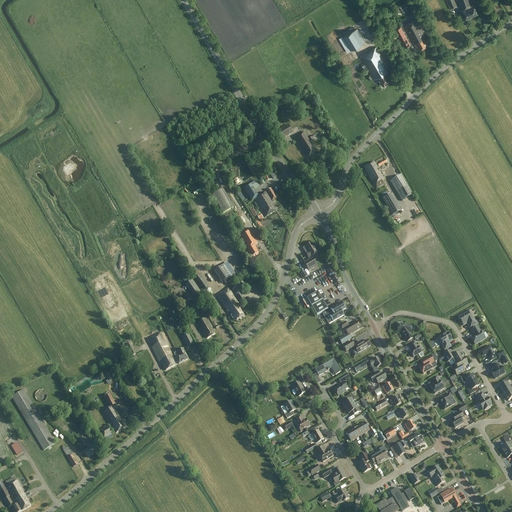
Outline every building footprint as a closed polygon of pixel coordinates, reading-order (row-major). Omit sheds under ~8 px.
[(445,0),(449,9),(456,6),(453,0),(445,0)] [(465,19),(478,14),(473,4),(472,5),(470,0),(456,0),(460,9),(465,19)] [(425,38),(417,22),(415,19),(404,25),(414,44),(416,48),(418,47),(419,50),(428,46),(424,38),(425,38)] [(404,48),(410,45),(401,27),(394,30),(404,48)] [(354,30),(352,31),(342,37),(350,51),(363,44),(354,30)] [(386,84),(391,81),(386,72),(388,71),(385,66),(386,66),(375,47),(360,56),(371,75),(370,76),(372,79),(373,78),(374,79),(376,78),(379,81),(382,86),(383,85),(384,86),(386,85),(386,84)] [(282,139),(293,133),(288,125),(277,131),(282,139)] [(307,157),(315,152),(311,146),(312,146),(303,132),(295,137),(298,142),(297,142),(301,149),(302,148),(303,150),(302,151),(305,154),(307,157)] [(209,156),(212,162),(217,159),(214,154),(211,155),(209,156)] [(382,181),(384,179),(379,171),(378,172),(376,169),(377,168),(374,162),(364,168),(376,188),(384,184),(382,181)] [(402,201),(412,196),(401,176),(390,181),(402,201)] [(266,217),(276,211),(270,202),(271,202),(265,192),(258,197),(250,184),(244,189),(252,201),(254,200),(262,212),(263,211),(266,217)] [(272,201),(276,198),(271,189),(267,192),(272,201)] [(223,214),(233,208),(223,190),(212,196),(223,214)] [(400,211),(390,194),(382,198),(393,216),(400,211)] [(254,247),(257,245),(256,242),(257,241),(251,230),(238,237),(247,251),(251,258),(258,253),(254,247)] [(312,244),(311,244),(306,247),(303,249),(306,253),(309,259),(304,263),(309,271),(318,266),(312,256),(317,253),(313,247),(314,246),(313,244),(312,245),(312,244)] [(214,271),(222,282),(223,281),(225,284),(235,276),(226,263),(214,271)] [(200,277),(196,279),(204,292),(208,289),(200,277)] [(244,282),(232,290),(243,306),(247,303),(240,294),(239,293),(247,287),(244,282)] [(194,283),(188,288),(193,295),(199,291),(194,283)] [(236,322),(244,316),(239,309),(241,308),(228,288),(217,296),(228,312),(229,311),(232,315),(230,316),(232,319),(234,318),(236,322)] [(193,295),(196,300),(203,295),(199,291),(193,295)] [(317,291),(306,298),(317,316),(322,313),(329,324),(333,322),(344,316),(342,312),(345,310),(346,310),(342,303),(341,303),(335,307),(334,306),(328,310),(317,291)] [(473,316),(471,317),(468,312),(459,318),(463,325),(467,323),(468,325),(468,326),(470,329),(478,324),(473,316)] [(207,338),(214,334),(211,328),(212,328),(206,318),(199,323),(197,325),(199,328),(200,327),(207,338)] [(348,336),(360,329),(356,322),(349,326),(346,322),(339,326),(341,330),(344,329),(348,336)] [(410,333),(412,326),(401,324),(400,323),(399,323),(398,324),(397,325),(398,327),(398,331),(402,332),(403,334),(403,335),(407,342),(413,338),(410,333)] [(477,327),(471,331),(474,336),(470,338),(475,345),(485,339),(481,332),(480,332),(477,327)] [(448,343),(452,341),(450,337),(451,336),(448,332),(439,338),(443,346),(442,346),(445,350),(451,347),(448,343)] [(174,359),(173,358),(161,333),(148,339),(150,344),(152,344),(154,347),(152,348),(159,362),(161,361),(166,371),(175,366),(172,359),(174,359)] [(182,338),(187,348),(194,344),(189,334),(182,338)] [(358,354),(370,346),(367,340),(354,348),(358,354)] [(351,341),(343,346),(346,351),(354,347),(351,341)] [(422,352),(418,347),(417,347),(414,342),(409,346),(412,351),(410,352),(413,357),(418,355),(420,358),(424,356),(422,352)] [(496,358),(489,346),(479,352),(483,359),(487,356),(490,361),(496,358)] [(174,354),(179,364),(188,359),(183,349),(177,352),(174,354)] [(454,364),(464,358),(460,353),(454,356),(450,351),(443,355),(447,363),(452,360),(454,364)] [(430,365),(434,363),(430,356),(421,362),(423,365),(419,367),(423,374),(432,369),(430,365)] [(372,361),(368,363),(371,368),(375,365),(377,368),(382,365),(378,358),(372,361)] [(454,364),(456,368),(453,370),(457,375),(465,371),(463,368),(468,365),(464,358),(454,364)] [(341,372),(333,359),(315,370),(315,371),(316,370),(319,376),(328,370),(331,368),(335,375),(341,372)] [(362,368),(369,364),(366,360),(354,368),(356,373),(363,369),(362,368)] [(492,368),(491,368),(493,371),(491,372),(495,379),(501,376),(505,373),(504,372),(501,367),(500,367),(498,364),(497,365),(492,368)] [(383,373),(380,375),(378,372),(375,374),(370,377),(372,382),(375,380),(378,384),(386,379),(383,373)] [(347,374),(338,379),(340,384),(346,380),(346,381),(350,379),(347,374)] [(468,385),(476,380),(473,374),(468,378),(466,375),(460,378),(463,383),(466,382),(468,385)] [(300,384),(306,381),(303,376),(298,378),(299,380),(294,383),(296,385),(293,387),(298,397),(305,393),(300,384)] [(435,394),(444,388),(440,381),(439,381),(436,376),(430,380),(433,385),(430,386),(435,394)] [(508,382),(510,381),(508,378),(502,382),(504,385),(500,387),(502,392),(511,387),(508,382)] [(476,380),(468,385),(470,388),(467,389),(470,395),(476,392),(474,389),(480,385),(476,380)] [(344,390),(348,388),(345,382),(337,387),(337,388),(334,390),(338,397),(346,392),(344,390)] [(386,394),(389,393),(393,390),(389,383),(382,387),(384,391),(386,394)] [(511,387),(502,392),(505,397),(511,392),(511,389),(511,388),(511,387),(511,386),(511,387)] [(44,451),(56,443),(24,390),(12,397),(44,451)] [(46,393),(45,392),(44,391),(43,390),(42,390),(41,390),(40,390),(39,391),(38,391),(37,392),(36,392),(36,393),(35,394),(35,395),(35,396),(35,397),(35,398),(36,399),(36,400),(37,401),(38,401),(39,402),(40,402),(41,402),(42,402),(43,402),(44,402),(44,401),(45,400),(46,400),(46,399),(47,398),(47,397),(47,396),(47,395),(46,394),(46,393)] [(449,401),(453,399),(449,393),(438,400),(444,410),(452,405),(449,401)] [(482,393),(476,397),(480,403),(479,403),(483,410),(484,410),(484,411),(490,407),(489,406),(491,405),(487,398),(485,400),(484,398),(485,398),(482,393)] [(110,408),(103,412),(111,425),(116,433),(126,427),(121,419),(121,420),(119,418),(120,418),(114,408),(113,408),(112,407),(116,405),(110,394),(104,398),(110,408)] [(345,409),(354,404),(353,401),(355,400),(351,394),(344,398),(346,402),(342,404),(345,409)] [(396,406),(401,403),(397,396),(390,400),(392,404),(394,403),(396,406)] [(292,412),(296,410),(293,405),(291,401),(284,405),(288,412),(284,414),(287,419),(294,415),(292,412)] [(384,401),(374,407),(376,411),(387,405),(384,401)] [(354,404),(345,409),(348,414),(353,412),(355,415),(362,411),(360,407),(357,409),(354,404)] [(464,418),(461,413),(467,409),(464,405),(457,409),(459,412),(451,416),(454,421),(451,422),(455,428),(463,423),(461,419),(464,418)] [(404,418),(408,416),(404,409),(397,413),(400,416),(402,415),(404,418)] [(393,412),(385,417),(387,420),(395,415),(393,412)] [(278,419),(281,424),(286,421),(283,416),(278,419)] [(306,428),(310,426),(306,420),(303,421),(300,416),(294,420),(297,425),(301,432),(306,429),(306,428)] [(409,432),(416,428),(412,421),(405,425),(409,432)] [(290,422),(283,426),(286,431),(293,427),(290,422)] [(360,425),(365,434),(369,431),(364,422),(360,425)] [(355,428),(360,436),(365,434),(360,425),(355,428)] [(104,441),(113,436),(107,426),(98,431),(104,441)] [(350,430),(356,439),(360,436),(355,428),(350,430)] [(393,428),(384,434),(387,439),(396,434),(393,428)] [(317,443),(323,440),(318,431),(315,433),(313,430),(308,433),(307,432),(302,435),(304,437),(309,434),(310,436),(312,435),(317,443)] [(356,439),(350,430),(346,433),(351,442),(356,439)] [(402,438),(409,434),(408,432),(404,433),(403,430),(399,432),(402,438)] [(415,447),(419,445),(420,445),(420,444),(424,442),(421,437),(420,438),(418,435),(408,440),(412,446),(414,445),(415,447)] [(504,453),(511,448),(511,445),(511,443),(510,443),(509,440),(511,439),(509,435),(503,439),(505,442),(507,445),(501,448),(502,451),(503,451),(504,453)] [(16,443),(10,446),(14,456),(20,453),(16,443)] [(399,456),(405,453),(399,443),(394,446),(399,456)] [(89,458),(96,451),(90,444),(88,447),(89,448),(84,453),(89,458)] [(315,444),(304,450),(307,454),(317,448),(315,444)] [(72,455),(67,447),(66,448),(65,446),(61,448),(67,458),(73,468),(78,465),(72,455)] [(323,463),(333,456),(329,450),(326,452),(323,446),(315,451),(320,459),(321,459),(323,463)] [(378,453),(383,462),(388,459),(385,454),(388,452),(384,446),(379,449),(380,452),(378,453)] [(383,462),(378,453),(375,455),(374,452),(369,455),(373,462),(374,465),(377,463),(378,465),(383,462)] [(367,463),(370,461),(365,453),(359,457),(362,461),(358,463),(364,473),(371,469),(367,463)] [(305,458),(302,454),(295,459),(298,463),(305,458)] [(312,476),(317,473),(321,471),(317,465),(308,470),(312,476)] [(431,478),(434,476),(441,471),(439,468),(438,466),(428,472),(431,478)] [(324,478),(332,474),(329,469),(321,474),(324,478)] [(333,473),(334,475),(331,477),(335,484),(346,478),(341,469),(333,473)] [(442,478),(444,477),(443,475),(444,475),(441,471),(434,476),(436,478),(433,480),(437,487),(444,482),(442,478)] [(414,484),(419,481),(415,474),(410,477),(414,484)] [(2,482),(0,482),(0,493),(0,495),(7,491),(8,491),(17,505),(18,505),(22,511),(31,506),(17,481),(6,486),(7,488),(5,489),(2,482)] [(402,511),(409,508),(406,503),(409,501),(410,502),(415,498),(409,489),(404,492),(404,493),(401,495),(397,488),(390,492),(393,497),(390,499),(391,501),(388,503),(385,499),(378,503),(375,506),(377,509),(378,509),(379,511),(397,511),(398,511),(396,509),(399,507),(402,511)] [(451,488),(440,495),(442,498),(440,499),(443,504),(451,499),(457,508),(461,506),(455,497),(456,496),(451,488)] [(342,502),(349,498),(344,490),(340,492),(339,489),(332,493),(335,497),(334,497),(338,504),(342,502)] [(428,492),(431,498),(437,494),(434,489),(428,492)] [(349,493),(352,499),(357,495),(354,490),(349,493)] [(17,505),(15,506),(14,504),(13,505),(8,497),(9,496),(7,491),(0,495),(3,500),(4,500),(9,508),(12,506),(15,511),(20,511),(22,511),(18,505),(17,505)]
